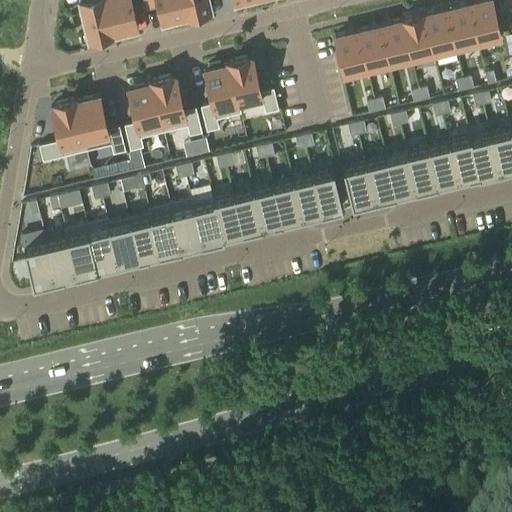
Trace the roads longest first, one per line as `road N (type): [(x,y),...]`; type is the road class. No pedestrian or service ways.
road 1 (primary): [(0,486),(511,353)]
road 2 (primary): [(511,270),(0,394)]
road 3 (residential): [(511,194),(25,306),(0,305)]
road 4 (residential): [(350,0),(72,63),(41,53)]
road 5 (residential): [(0,249),(33,18)]
